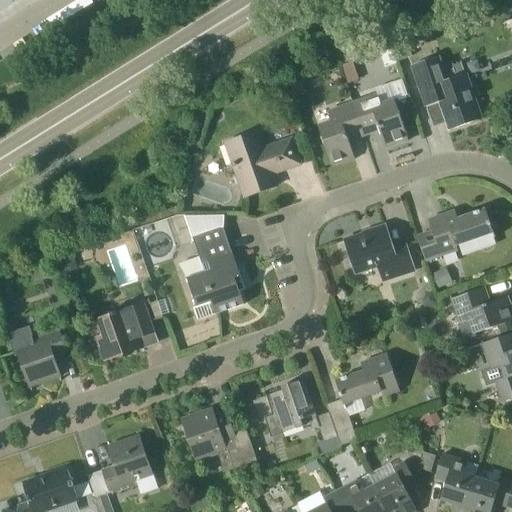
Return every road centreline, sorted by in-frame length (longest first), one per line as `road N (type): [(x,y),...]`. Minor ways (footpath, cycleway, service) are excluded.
road 1 (residential): [(0,433),(288,332),(307,298),(296,231),(320,206),(438,164),(463,162),(511,177)]
road 2 (tertiary): [(0,159),(258,0)]
